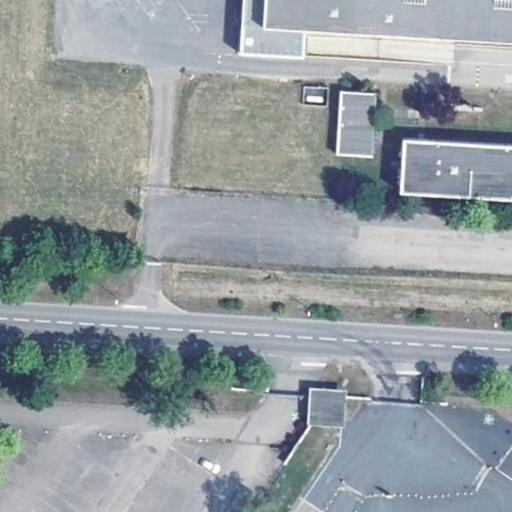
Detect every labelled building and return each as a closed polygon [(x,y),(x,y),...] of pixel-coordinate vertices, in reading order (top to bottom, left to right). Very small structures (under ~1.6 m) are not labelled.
[(268,0),(247,0),(247,14),(267,15),(268,0)] [(511,0),(268,0),(267,15),(267,27),(511,41),(511,0)] [(378,95),(343,93),(339,153),(374,156),(378,95)] [(511,145),(408,139),(404,191),(511,197),(511,145)] [(315,387),(309,387),(309,395),(307,424),(319,425),(320,420),(322,393),(322,388),(315,387)] [(337,421),(320,420),(319,425),(345,426),(347,397),(348,390),(322,388),(322,393),(338,394),(337,421)] [(338,394),(322,393),(320,420),(337,421),(338,394)]
